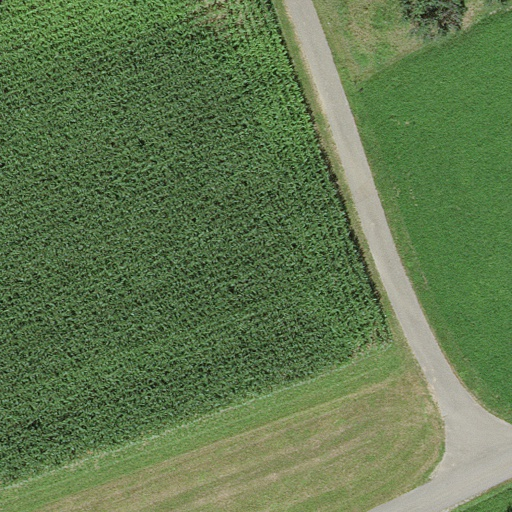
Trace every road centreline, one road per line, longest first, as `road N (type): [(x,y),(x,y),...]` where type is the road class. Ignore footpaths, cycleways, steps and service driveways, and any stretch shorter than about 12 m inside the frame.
road 1 (unclassified): [(485,465),(387,290),(295,0)]
road 2 (unclassified): [(373,511),(485,465)]
